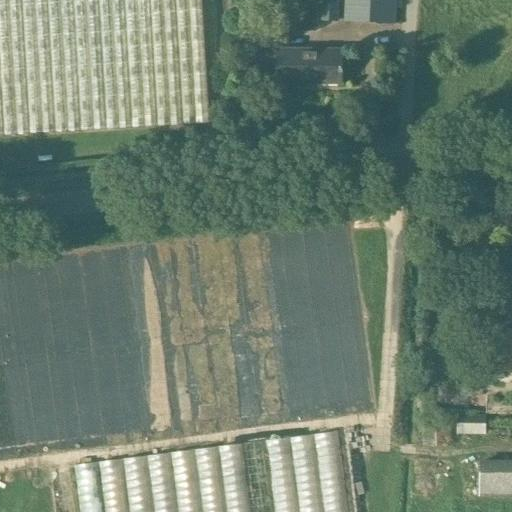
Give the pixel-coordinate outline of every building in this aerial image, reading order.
[(0,0),(0,134),(210,122),(202,0),(0,0)] [(322,0),(322,20),(338,21),(339,0),(322,0)] [(346,0),(346,21),(396,23),(396,0),(346,0)] [(316,83),(342,83),(342,49),(277,48),(277,87),(316,87),(316,83)] [(493,369),(511,370),(511,328),(494,327),(493,369)] [(485,434),(486,415),(486,413),(457,413),(457,433),(485,434)] [(451,446),(450,422),(422,423),(424,446),(451,446)] [(308,436),(76,462),(81,511),(348,511),(339,431),(312,465),(308,437),(308,436)] [(479,497),(511,497),(511,460),(480,461),(479,497)]
